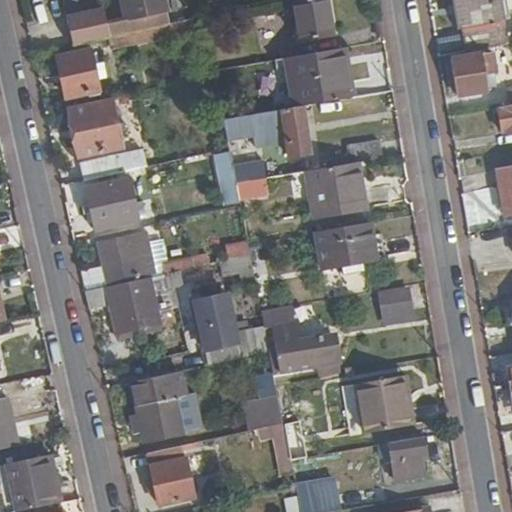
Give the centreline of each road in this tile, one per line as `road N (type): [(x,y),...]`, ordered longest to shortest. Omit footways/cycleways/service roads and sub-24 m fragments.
road 1 (residential): [(490,511),(402,0)]
road 2 (residential): [(109,511),(0,6)]
